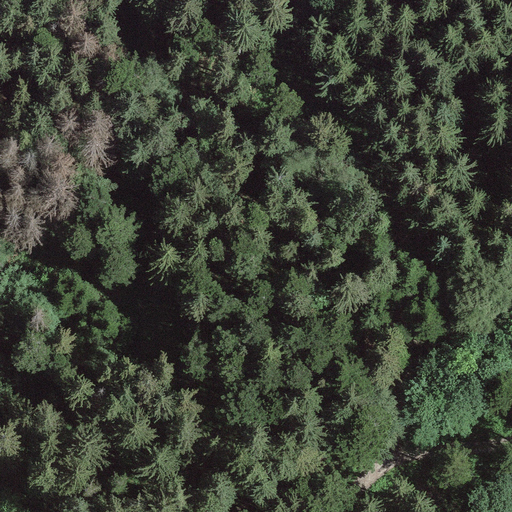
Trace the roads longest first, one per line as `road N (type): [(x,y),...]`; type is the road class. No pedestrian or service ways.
road 1 (track): [(336,511),(365,479),(406,394),(511,283)]
road 2 (track): [(511,442),(378,454)]
